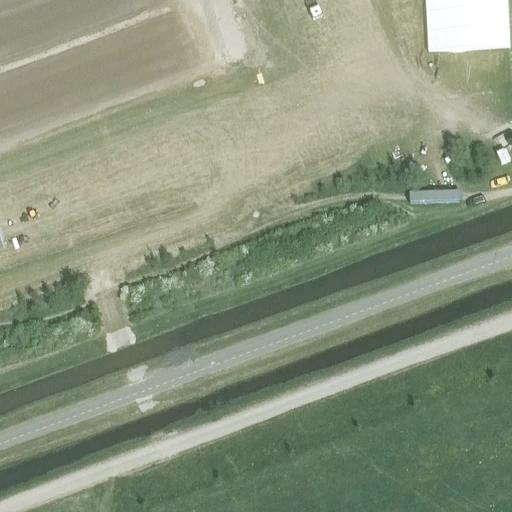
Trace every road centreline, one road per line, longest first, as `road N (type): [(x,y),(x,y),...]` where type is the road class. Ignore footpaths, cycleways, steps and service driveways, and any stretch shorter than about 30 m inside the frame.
road 1 (track): [(511,320),(0,511)]
road 2 (unknown): [(511,194),(305,208),(184,265),(85,302),(0,322)]
